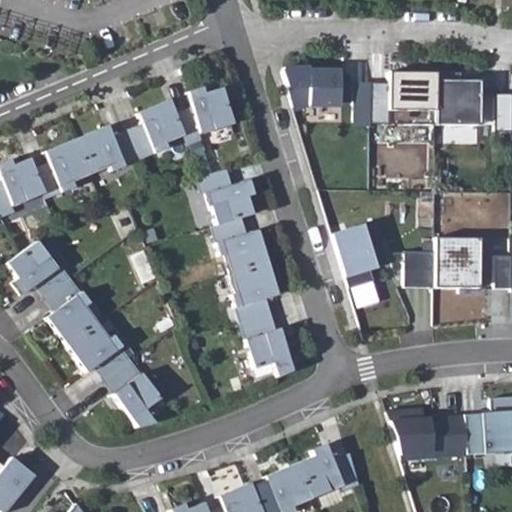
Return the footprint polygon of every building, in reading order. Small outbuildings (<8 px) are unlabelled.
[(306,68),(283,68),(280,73),(291,108),(305,103),(307,103),(307,106),(338,106),(338,71),(306,71),(306,68)] [(386,84),(369,83),(368,123),(433,125),(434,73),(386,72),(386,84)] [(434,73),(433,125),(477,126),(478,81),(458,80),(450,80),(450,73),(434,73)] [(369,83),(353,83),(352,123),(368,123),(369,83)] [(188,104),(171,112),(181,136),(185,147),(200,141),(198,135),(230,125),(219,89),(201,94),(199,88),(183,90),(188,104)] [(510,132),(511,94),(493,94),(492,132),(510,132)] [(137,121),(123,128),(137,161),(165,149),(163,144),(181,136),(171,112),(165,97),(133,111),(137,121)] [(103,123),(72,136),(88,175),(107,167),(109,173),(137,161),(123,128),(108,134),(103,123)] [(46,163),(31,170),(41,194),(44,200),(71,188),(69,182),(88,175),(72,136),(40,150),(46,163)] [(0,217),(12,213),(10,207),(41,194),(31,170),(27,159),(10,166),(7,161),(0,163),(0,217)] [(192,180),(197,196),(203,194),(213,226),(239,219),(250,215),(244,198),(250,196),(246,181),(229,186),(224,171),(199,178),(192,180)] [(244,234),(239,219),(213,226),(208,228),(217,257),(222,256),(228,275),(264,264),(255,231),(244,234)] [(373,221),(330,235),(347,289),(372,282),(368,270),(386,264),(373,221)] [(432,239),(432,253),(432,289),(477,289),(477,240),(432,239)] [(19,253),(3,265),(15,279),(11,283),(20,295),(34,285),(43,298),(69,280),(59,266),(54,270),(34,242),(19,253)] [(432,289),(432,253),(402,253),(402,289),(432,289)] [(509,262),(509,256),(492,256),(492,289),(509,290),(509,262)] [(275,296),(264,264),(228,275),(234,294),(228,295),(237,324),(268,315),(263,299),(275,296)] [(69,280),(43,298),(53,311),(44,318),(64,346),(94,324),(82,307),(87,304),(69,280)] [(273,330),(268,315),(237,324),(251,370),(268,366),(274,379),(289,372),(276,330),(273,330)] [(94,324),(64,346),(84,373),(93,366),(103,380),(129,361),(111,336),(105,340),(94,324)] [(129,361),(103,380),(112,393),(109,395),(134,429),(138,428),(151,425),(141,410),(157,399),(138,374),(129,361)] [(461,415),(461,417),(463,444),(464,454),(511,451),(511,396),(487,399),(488,414),(461,415)] [(384,412),(398,460),(458,455),(457,444),(463,444),(461,417),(421,420),(420,410),(384,412)] [(311,457),(294,464),(308,499),(339,486),(342,491),(356,486),(347,454),(329,462),(322,446),(308,452),(311,457)] [(2,467),(0,465),(0,511),(2,511),(31,477),(9,458),(2,467)] [(251,494),(258,511),(291,511),(290,507),(308,499),(294,464),(262,477),(267,487),(251,494)] [(219,507),(207,511),(258,511),(251,494),(247,484),(215,497),(219,507)] [(166,511),(204,511),(201,503),(183,510),(181,505),(167,511),(166,511)]
